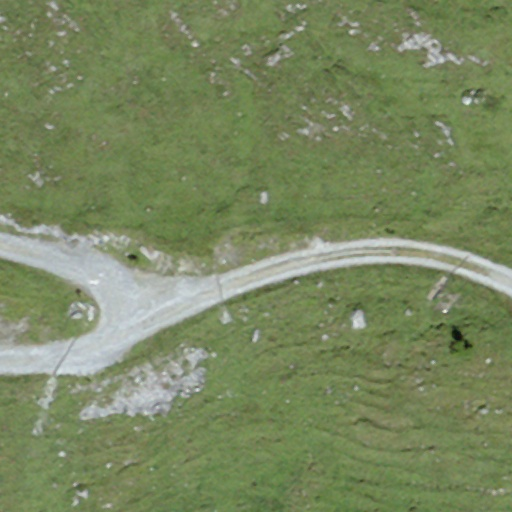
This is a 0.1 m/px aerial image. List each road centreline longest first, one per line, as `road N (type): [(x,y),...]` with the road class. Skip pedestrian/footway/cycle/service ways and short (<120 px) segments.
road 1 (track): [(110,356),(277,268),(366,248),(452,260),(511,286)]
road 2 (track): [(110,356),(111,271),(0,236)]
